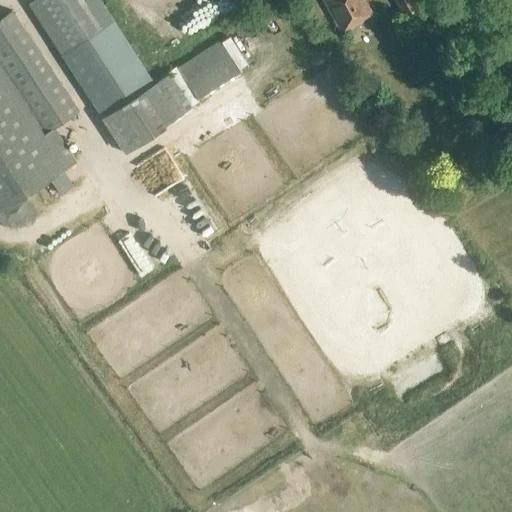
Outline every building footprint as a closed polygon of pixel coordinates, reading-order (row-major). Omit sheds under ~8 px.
[(113,20),(100,0),(31,0),(27,3),(60,54),(72,47),(96,31),(113,20)] [(323,0),(342,33),(373,15),(364,0),(323,0)] [(394,0),(404,15),(418,6),(413,0),(394,0)] [(77,111),(13,9),(0,18),(0,212),(76,160),(53,127),(77,111)] [(135,93),(96,31),(72,47),(110,108),(135,93)] [(240,72),(219,39),(101,116),(124,152),(193,107),(191,104),(240,72)] [(168,380),(185,370),(171,345),(153,355),(168,380)]
